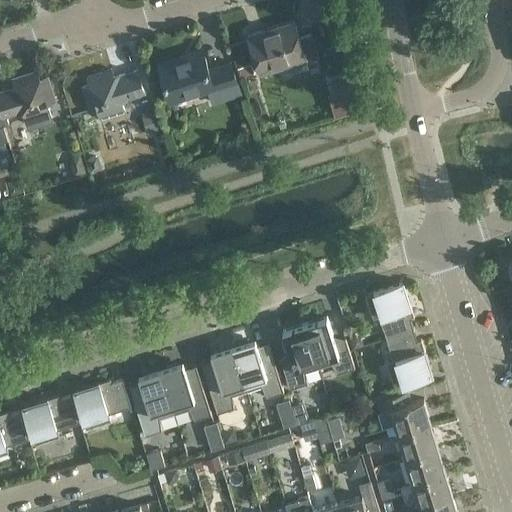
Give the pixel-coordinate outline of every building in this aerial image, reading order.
[(299,36),(295,23),(265,33),(264,29),(248,34),(260,72),(306,58),(309,66),(320,62),(310,33),(299,36)] [(207,68),(201,49),(187,54),(188,58),(160,67),(171,100),(208,89),(212,101),(240,92),(230,61),(207,68)] [(146,101),(137,69),(113,76),(111,69),(87,76),(89,84),(81,86),(89,110),(96,108),(99,115),(123,108),(120,100),(139,95),(141,102),(146,101)] [(38,78),(36,70),(12,78),(14,86),(0,90),(0,114),(3,124),(8,123),(5,115),(22,110),(28,127),(52,119),(46,102),(54,100),(46,76),(38,78)] [(385,336),(413,328),(410,317),(414,316),(402,280),(401,280),(365,292),(373,316),(378,314),(385,336)] [(304,322),(318,366),(331,362),(336,372),(354,366),(345,337),(334,340),(326,315),(304,322)] [(305,370),(318,366),(304,322),(282,329),(290,354),(279,358),(288,387),(306,381),(305,370)] [(413,328),(385,336),(393,359),(387,361),(394,384),(430,373),(432,373),(420,337),(416,338),(413,328)] [(232,345),(246,388),(261,384),(266,395),(283,390),(267,340),(250,345),(248,340),(232,345)] [(231,393),(246,388),(232,345),(216,349),(218,355),(201,361),(216,411),(233,406),(231,393)] [(160,367),(174,411),(188,407),(194,418),(211,413),(195,363),(178,368),(176,362),(160,367)] [(159,416),(174,411),(160,367),(144,372),(146,378),(128,384),(144,434),(161,428),(159,416)] [(111,380),(109,377),(74,388),(86,425),(110,418),(108,412),(131,405),(122,377),(111,380)] [(396,431),(431,421),(423,397),(411,401),(407,389),(377,398),(380,412),(389,409),(396,431)] [(60,396),(58,393),(23,404),(34,441),(58,434),(57,428),(79,421),(71,393),(60,396)] [(8,413),(7,409),(0,411),(0,451),(7,450),(5,444),(28,437),(20,409),(8,413)] [(324,414),(312,418),(316,429),(328,426),(324,414)] [(403,455),(438,445),(431,421),(396,431),(403,455)] [(289,430),(271,436),(275,448),(293,443),(289,430)] [(376,437),(365,441),(368,450),(379,447),(376,437)] [(265,438),(247,443),(251,456),(269,450),(265,438)] [(411,479),(445,469),(438,445),(403,455),(411,479)] [(241,448),(226,453),(229,461),(244,457),(241,448)] [(216,455),(205,459),(208,468),(219,464),(216,455)] [(418,504),(452,494),(445,469),(411,479),(418,504)] [(304,477),(307,489),(315,486),(312,474),(304,477)] [(376,479),(379,489),(390,485),(388,476),(376,479)] [(337,501),(340,511),(378,511),(377,508),(369,479),(357,483),(361,494),(337,501)] [(390,485),(379,489),(382,498),(393,495),(390,485)] [(420,511),(457,511),(452,494),(418,504),(420,511)] [(298,498),(285,502),(287,511),(313,511),(313,508),(309,497),(299,500),(298,498)] [(313,511),(340,511),(337,501),(313,508),(313,511)] [(114,510),(114,511),(142,511),(140,503),(114,510)]
